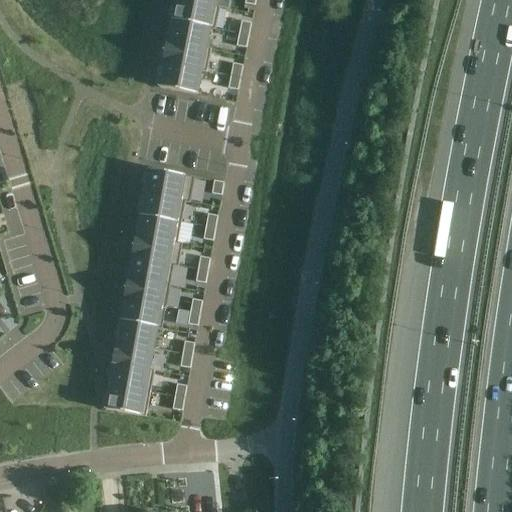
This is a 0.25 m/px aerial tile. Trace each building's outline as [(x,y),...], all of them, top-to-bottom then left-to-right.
[(210,29),(210,30),(215,31),(219,10),(219,7),(215,6),(214,8),(177,0),(173,22),(210,29)] [(206,50),(206,49),(210,31),(210,30),(210,29),(173,22),(172,24),(169,43),(206,50)] [(239,35),(249,37),(251,24),(242,22),(239,35)] [(246,49),(249,37),(239,35),(237,47),(246,49)] [(211,50),(206,49),(206,50),(169,43),(168,45),(164,64),(202,72),(202,73),(207,73),(210,54),(211,50)] [(202,72),(164,64),(159,89),(197,96),(201,75),(202,73),(202,72)] [(233,65),(231,77),(241,79),(243,67),(233,65)] [(241,79),(231,77),(229,90),(238,92),(241,79)] [(185,202),(185,204),(190,205),(191,201),(191,197),(195,179),(183,177),(150,171),(145,195),(185,202)] [(212,195),(222,197),(224,184),(214,182),(212,195)] [(181,224),(185,204),(185,202),(145,195),(142,214),(141,216),(181,224)] [(181,224),(141,216),(137,238),(178,245),(178,244),(178,243),(181,224)] [(208,216),(206,228),(216,230),(218,217),(208,216)] [(216,230),(206,228),(206,231),(204,241),(210,242),(213,242),(216,230)] [(137,238),(133,259),(174,266),(174,267),(178,268),(179,266),(182,245),(183,245),(178,244),(178,245),(137,238)] [(208,272),(210,260),(201,258),(198,271),(208,272)] [(174,266),(133,259),(130,280),(170,287),(174,267),(174,266)] [(206,285),(208,272),(198,271),(196,283),(206,285)] [(166,309),(170,287),(130,280),(126,301),(166,309)] [(157,329),(157,330),(162,331),(166,309),(126,301),(122,323),(157,329)] [(191,313),(200,315),(202,302),(193,301),(191,313)] [(198,327),(200,315),(191,313),(188,326),(198,327)] [(122,323),(118,344),(154,350),(157,330),(157,329),(122,323)] [(185,343),(183,356),(192,357),(195,345),(185,343)] [(118,344),(114,365),(150,372),(150,370),(153,352),(154,350),(118,344)] [(181,368),(190,370),(192,357),(183,356),(181,368)] [(114,365),(110,386),(151,394),(154,375),(155,371),(150,370),(150,372),(114,365)] [(151,394),(110,386),(110,389),(106,411),(146,418),(150,397),(151,394)] [(185,400),(187,387),(177,386),(175,398),(185,400)] [(185,400),(175,398),(173,411),(183,412),(185,400)]
